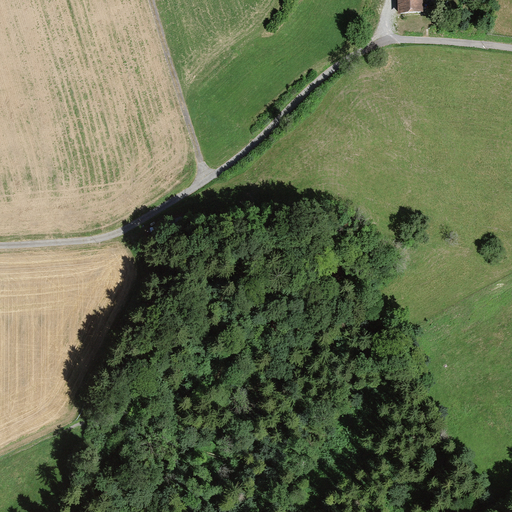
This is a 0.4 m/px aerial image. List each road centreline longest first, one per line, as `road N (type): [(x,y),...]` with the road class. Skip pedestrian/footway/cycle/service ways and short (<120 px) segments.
road 1 (track): [(0,242),(94,237),(139,222),(374,41),(511,50)]
road 2 (track): [(149,0),(202,179)]
